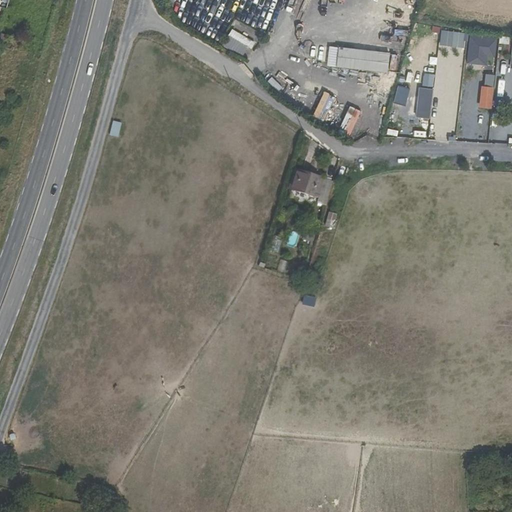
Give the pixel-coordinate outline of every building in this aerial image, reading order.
[(191,0),(190,0),(181,17),(187,21),(197,3),(191,0)] [(195,31),(214,41),(224,20),(205,11),(195,31)] [(231,30),(228,36),(251,49),(254,43),(231,30)] [(462,47),(464,33),(441,30),(439,45),(462,47)] [(495,57),(496,38),(469,35),(467,63),(486,65),(486,56),(495,57)] [(387,73),(390,54),(338,48),(336,68),(387,73)] [(491,107),(493,88),(479,86),(477,106),(491,107)] [(317,195),(321,175),(302,171),(297,190),(317,195)] [(332,178),(321,175),(317,195),(327,198),(332,178)]
